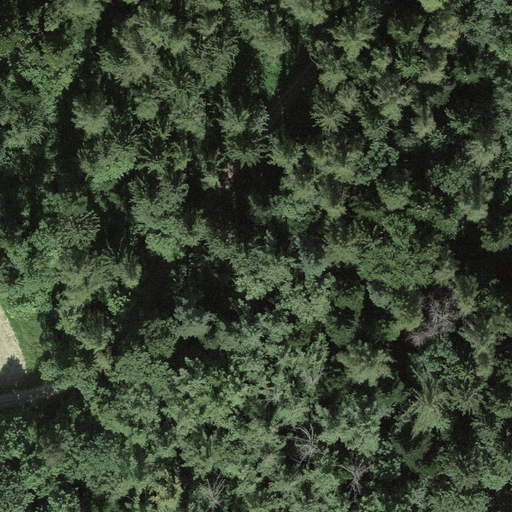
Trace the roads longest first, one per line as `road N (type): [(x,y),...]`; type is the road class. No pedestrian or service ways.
road 1 (track): [(380,0),(241,155),(112,355)]
road 2 (track): [(0,401),(77,383),(112,355)]
